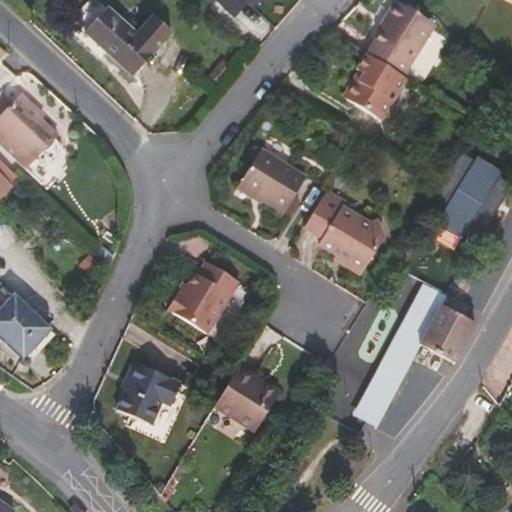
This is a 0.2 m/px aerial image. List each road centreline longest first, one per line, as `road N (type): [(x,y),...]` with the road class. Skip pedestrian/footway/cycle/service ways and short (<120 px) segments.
road 1 (residential): [(144,191),(139,251),(46,443)]
road 2 (residential): [(144,191),(193,156),(327,0)]
road 3 (residential): [(511,300),(464,384),(372,506)]
road 4 (residential): [(0,17),(114,126),(144,191)]
road 5 (residential): [(302,299),(282,266),(183,203),(144,191)]
